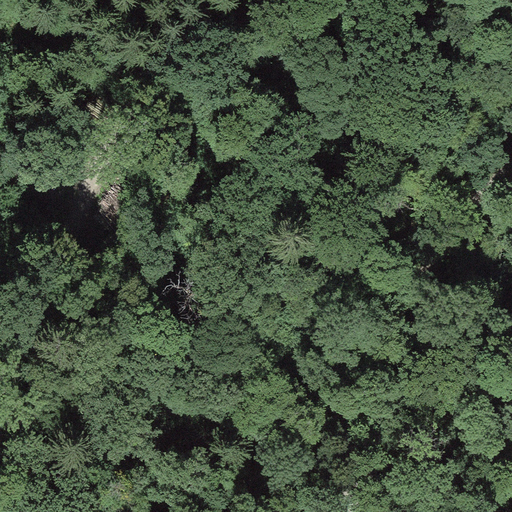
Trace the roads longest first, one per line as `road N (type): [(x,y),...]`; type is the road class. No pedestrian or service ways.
road 1 (track): [(0,475),(106,160),(193,50),(268,0)]
road 2 (track): [(353,511),(366,414),(392,334),(447,231),(511,166)]
